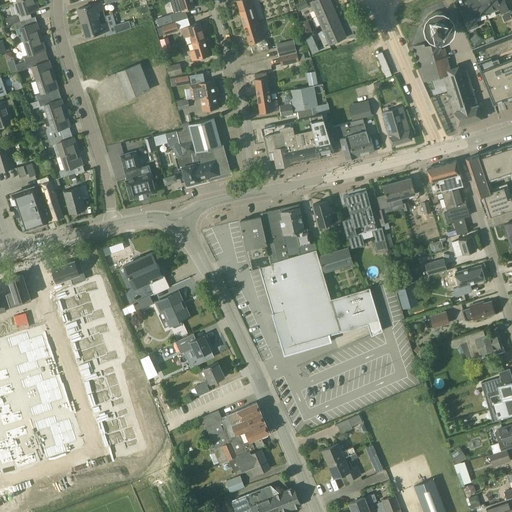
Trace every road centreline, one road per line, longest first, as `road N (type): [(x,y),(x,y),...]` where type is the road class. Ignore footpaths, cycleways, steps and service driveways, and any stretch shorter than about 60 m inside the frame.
road 1 (residential): [(0,489),(99,457),(28,244)]
road 2 (tertiary): [(316,511),(232,314),(176,224)]
road 3 (residential): [(112,226),(106,174),(64,49),(58,0)]
road 4 (residential): [(254,192),(215,0)]
road 5 (tertiary): [(254,192),(440,150)]
road 6 (residential): [(511,328),(457,146)]
road 7 (residential): [(440,150),(378,6)]
